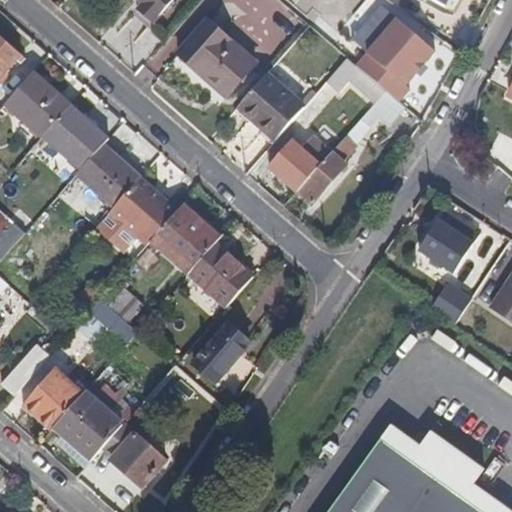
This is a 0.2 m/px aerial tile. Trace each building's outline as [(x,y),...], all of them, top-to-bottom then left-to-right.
[(137,0),(142,4),(137,11),(153,25),(153,24),(174,0),(137,0)] [(412,0),(453,16),(459,0),(412,0)] [(259,65),(206,19),(176,53),(228,100),(259,65)] [(386,93),(398,103),(410,90),(406,87),(436,53),(397,19),(367,53),(370,55),(358,68),(365,74),(386,93)] [(0,82),(23,56),(0,36),(0,82)] [(341,101),(365,74),(358,68),(347,59),(324,85),(341,101)] [(44,138),(71,106),(34,73),(5,106),(43,139),(44,138)] [(276,142),(305,108),(268,74),(238,109),(276,142)] [(387,126),(403,107),(398,103),(386,93),(369,111),(379,120),(387,126)] [(81,170),(104,145),(109,140),(71,106),(44,138),(81,170)] [(358,146),(379,120),(369,111),(347,136),(358,146)] [(311,207),(348,164),(344,161),(358,146),(347,136),(332,153),(321,165),(296,193),(295,194),(296,194),(311,207)] [(321,165),(332,153),(314,137),(303,149),(321,165)] [(296,193),(321,165),(303,149),(293,141),(269,168),(296,193)] [(114,209),(141,178),(104,145),(81,170),(77,176),(114,209)] [(49,203),(65,185),(50,172),(35,190),(49,203)] [(151,242),(179,212),(141,178),(114,209),(110,214),(147,247),(151,242)] [(189,276),(217,244),(221,239),(184,206),(179,212),(151,242),(189,276)] [(461,229),(443,216),(414,260),(454,287),(475,256),(453,241),(461,229)] [(0,262),(26,233),(12,222),(0,235),(0,262)] [(227,309),(254,277),(217,244),(189,276),(227,309)] [(0,328),(3,325),(0,322),(0,294),(8,286),(0,278),(0,328)] [(144,307),(116,282),(101,300),(129,324),(144,307)] [(511,287),(492,316),(489,321),(511,336),(511,287)] [(129,324),(101,300),(90,312),(108,328),(127,345),(138,333),(129,324)] [(94,343),(108,328),(90,312),(76,328),(94,343)] [(216,384),(252,343),(228,323),(193,364),(216,384)] [(14,397),(50,357),(37,345),(2,385),(14,397)] [(54,428),(84,395),(56,369),(23,406),(51,432),(54,428)] [(102,450),(135,413),(121,400),(115,395),(106,386),(94,399),(87,392),(84,395),(54,428),(92,461),(95,457),(102,450)] [(121,400),(128,394),(122,388),(115,395),(121,400)] [(165,460),(136,436),(151,418),(139,407),(135,413),(102,450),(113,459),(111,461),(144,488),(165,460)] [(364,443),(316,511),(463,511),(450,502),(461,486),(471,473),(416,432),(392,465),(364,443)] [(501,511),(461,486),(450,502),(463,511),(501,511)]
